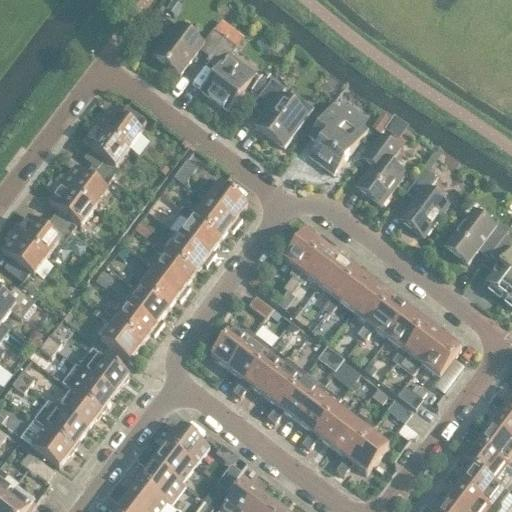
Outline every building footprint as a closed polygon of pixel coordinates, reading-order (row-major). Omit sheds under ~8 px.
[(198,51),(208,58),(222,39),(212,31),(201,45),(177,27),(154,57),(179,76),(198,51)] [(254,76),(229,57),(235,49),(222,39),(208,58),(205,61),(218,71),(201,93),(226,112),(254,76)] [(266,112),(254,128),(283,150),(312,111),(290,95),(285,101),(279,97),(284,91),(271,81),(254,103),(266,112)] [(335,105),(364,119),(373,102),(344,88),(335,105)] [(332,106),(325,115),(308,137),(318,144),(308,158),(333,177),(367,132),(332,106)] [(126,108),(119,117),(109,110),(102,120),(98,117),(92,125),(127,152),(141,134),(138,132),(145,122),(126,108)] [(85,162),(91,167),(110,181),(117,172),(114,169),(127,152),(92,125),(86,133),(89,136),(82,146),(92,153),(85,162)] [(404,175),(388,163),(398,151),(380,137),(363,160),(373,167),(356,189),(380,207),(404,175)] [(182,187),(196,169),(186,162),(173,179),(182,187)] [(64,175),(57,184),(93,211),(107,193),(104,190),(110,181),(91,167),(84,176),(75,168),(67,178),(64,175)] [(446,206),(427,192),(436,179),(424,170),(405,195),(414,202),(399,222),(422,239),(446,206)] [(205,203),(205,204),(237,228),(242,221),(238,218),(246,207),(210,180),(197,197),(205,203)] [(57,212),(51,221),(70,235),(77,226),(80,228),(93,211),(57,184),(51,192),(55,195),(48,204),(57,212)] [(183,220),(189,225),(192,221),(220,242),(228,231),(232,234),(237,228),(205,204),(195,217),(189,212),(183,220)] [(183,220),(189,212),(183,208),(177,216),(183,220)] [(489,236),(498,244),(508,231),(498,223),(493,230),(471,213),(445,248),(467,265),(489,236)] [(16,224),(10,233),(46,260),(59,242),(63,244),(70,235),(51,221),(44,230),(28,218),(20,227),(16,224)] [(192,221),(189,225),(179,238),(211,262),(216,256),(212,253),(220,242),(192,221)] [(304,278),(300,275),(322,247),(311,239),(314,235),(307,229),(283,262),(293,269),(288,275),(292,278),(300,284),(304,278)] [(484,285),(503,300),(511,288),(511,230),(509,229),(508,231),(498,244),(488,257),(499,265),(484,285)] [(1,253),(10,261),(3,270),(22,284),(29,275),(33,277),(46,260),(10,233),(4,241),(8,244),(1,253)] [(164,248),(169,251),(166,255),(194,277),(202,266),(206,269),(211,262),(179,238),(174,234),(164,248)] [(157,255),(163,247),(157,242),(151,250),(157,255)] [(194,277),(166,255),(169,251),(164,248),(163,247),(157,255),(163,259),(153,273),(185,297),(190,290),(186,287),(194,277)] [(304,278),(300,284),(304,287),(308,281),(318,288),(342,256),(335,251),(332,255),(322,247),(300,275),(304,278)] [(122,249),(116,256),(123,261),(128,254),(122,249)] [(331,298),(326,304),(334,310),(339,304),(335,301),(356,273),(345,265),(348,261),(342,256),(318,288),(331,298)] [(102,273),(95,282),(104,289),(111,280),(102,273)] [(131,289),(131,290),(137,294),(140,290),(168,311),(176,300),(180,303),(185,297),(153,273),(143,286),(137,281),(131,289)] [(367,281),(356,273),(335,301),(339,304),(352,314),(376,282),(370,277),(367,281)] [(131,289),(137,281),(131,277),(125,285),(131,289)] [(290,296),(295,290),(300,284),(292,278),(287,284),(291,287),(287,293),(290,296)] [(361,330),(369,336),(373,330),(369,327),(391,299),(380,291),(383,287),(376,282),(352,314),(365,324),(361,330)] [(287,293),(291,287),(287,284),(283,290),(287,293)] [(511,288),(503,300),(511,306),(511,288)] [(6,299),(0,294),(0,324),(1,325),(9,313),(20,322),(21,321),(24,323),(35,307),(33,305),(34,304),(13,289),(6,299)] [(140,290),(137,294),(131,290),(121,303),(127,307),(159,331),(163,325),(160,322),(168,311),(140,290)] [(482,304),(495,310),(500,299),(487,293),(482,304)] [(266,321),(273,312),(255,298),(248,308),(266,321)] [(391,299),(369,327),(373,330),(387,340),(411,308),(404,303),(401,307),(391,299)] [(330,316),(334,310),(326,304),(322,310),(330,316)] [(127,307),(116,320),(111,316),(105,324),(110,328),(113,324),(142,346),(150,335),(154,338),(159,331),(127,307)] [(400,350),(395,356),(403,362),(408,356),(404,353),(425,325),(414,317),(417,313),(411,308),(387,340),(400,350)] [(105,324),(111,316),(104,311),(98,319),(105,324)] [(315,357),(318,344),(306,341),(309,328),(285,322),(278,348),(315,357)] [(0,358),(3,355),(0,352),(0,342),(3,345),(12,333),(8,331),(9,331),(1,325),(0,324),(0,358)] [(142,346),(113,324),(110,328),(105,324),(95,336),(101,341),(100,342),(132,366),(137,359),(134,356),(142,346)] [(414,376),(421,366),(445,335),(439,330),(436,333),(425,325),(404,353),(408,356),(403,362),(400,366),(414,376)] [(231,330),(210,358),(227,372),(254,337),(240,327),(237,327),(233,328),(231,330)] [(256,339),(272,346),(278,335),(262,327),(256,339)] [(364,342),(369,336),(361,330),(356,336),(364,342)] [(39,351),(44,344),(39,341),(39,340),(41,338),(34,332),(25,343),(33,349),(34,347),(39,351)] [(452,339),(445,335),(421,366),(439,380),(460,352),(449,343),(452,339)] [(55,353),(61,345),(49,337),(44,344),(55,353)] [(254,337),(227,372),(241,382),(236,388),(244,394),(249,388),(245,385),(271,350),(254,337)] [(50,359),(55,353),(44,344),(39,351),(50,359)] [(245,385),(249,388),(262,398),(288,363),(271,350),(245,385)] [(127,379),(128,378),(92,351),(78,370),(85,375),(114,396),(124,382),(125,383),(128,379),(127,379)] [(399,369),(400,366),(403,362),(395,356),(391,363),(399,369)] [(288,363),(262,398),(275,408),(271,414),(278,420),(283,414),(279,411),(305,376),(288,363)] [(28,389),(33,382),(22,373),(16,380),(28,389)] [(85,375),(71,393),(100,415),(100,414),(101,415),(104,412),(103,411),(114,396),(85,375)] [(279,411),(283,414),(296,424),(318,396),(323,389),(305,376),(279,411)] [(23,396),(28,389),(16,380),(11,387),(23,396)] [(239,400),(244,394),(236,388),(232,394),(239,400)] [(415,412),(422,402),(404,388),(397,398),(415,412)] [(310,434),(305,440),(313,446),(317,440),(314,437),(335,409),(340,402),(323,389),(318,396),(296,424),(310,434)] [(71,393),(58,411),(86,433),(97,418),(98,419),(100,416),(99,415),(100,415),(71,393)] [(495,410),(501,402),(494,397),(488,405),(495,410)] [(501,414),(504,411),(511,417),(511,399),(506,407),(501,402),(495,410),(501,414)] [(404,426),(411,417),(393,403),(386,413),(404,426)] [(314,437),(317,440),(331,450),(352,422),(335,409),(314,437)] [(34,422),(44,430),(72,451),(73,450),(74,451),(76,448),(75,447),(86,433),(58,411),(50,422),(40,414),(34,422)] [(511,417),(504,411),(501,414),(490,428),(511,444),(511,417)] [(274,426),(278,420),(271,414),(266,420),(274,426)] [(344,460),(340,466),(347,472),(352,466),(348,463),(369,435),(374,429),(357,415),(352,422),(331,450),(344,460)] [(180,428),(168,443),(168,442),(165,446),(166,446),(166,447),(194,468),(208,450),(180,428)] [(480,441),(474,437),(469,444),(474,449),(477,445),(506,466),(511,457),(511,444),(490,428),(480,441)] [(72,451),(44,430),(30,448),(58,470),(70,455),(73,452),(72,452),(72,451)] [(469,444),(474,437),(468,432),(462,440),(469,444)] [(348,463),(352,466),(366,477),(387,448),(369,435),(348,463)] [(308,452),(313,446),(305,440),(301,446),(308,452)] [(477,445),(474,449),(464,463),(472,469),(473,468),(492,484),(493,483),(506,466),(477,445)] [(146,449),(140,456),(180,487),(181,486),(194,468),(166,447),(165,447),(164,447),(162,450),(163,451),(157,458),(146,449)] [(20,466),(27,472),(36,460),(29,455),(20,466)] [(138,483),(167,505),(166,505),(169,508),(184,489),(181,486),(180,487),(140,456),(135,463),(147,472),(141,479),(140,479),(138,482),(139,483),(138,483)] [(47,485),(54,474),(36,460),(27,472),(34,477),(35,476),(47,485)] [(343,478),(347,472),(340,466),(335,472),(343,478)] [(227,493),(241,474),(230,467),(216,485),(227,493)] [(457,478),(451,485),(457,490),(460,486),(494,511),(499,511),(501,510),(500,505),(507,494),(493,483),(492,484),(473,468),(472,469),(462,482),(457,478)] [(0,507),(11,493),(1,486),(7,477),(0,472),(0,507)] [(451,485),(457,478),(450,473),(444,481),(451,485)] [(118,486),(113,493),(138,511),(161,511),(166,505),(167,505),(138,483),(138,484),(137,483),(134,486),(135,487),(130,494),(118,486)] [(248,511),(260,497),(246,486),(247,485),(244,483),(243,484),(242,483),(219,511),(248,511)] [(494,511),(460,486),(457,490),(446,503),(457,511),(494,511)] [(32,504),(29,507),(11,493),(0,507),(0,511),(31,511),(36,506),(32,504)] [(138,511),(113,493),(108,500),(119,508),(116,511),(138,511)] [(208,497),(203,503),(205,505),(213,511),(218,505),(208,497)] [(248,511),(277,511),(279,511),(278,510),(279,509),(276,507),(275,508),(260,497),(248,511)] [(457,511),(446,503),(439,511),(457,511)]
